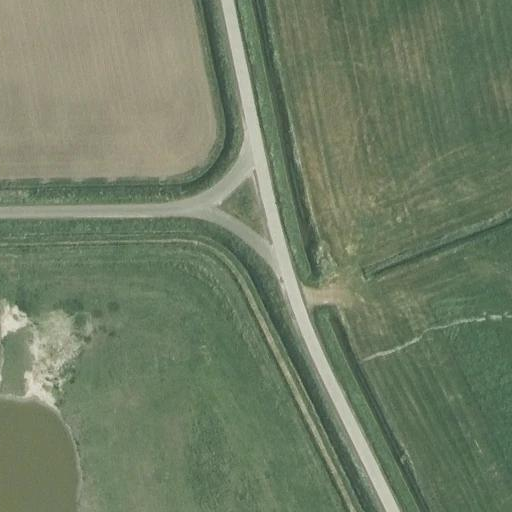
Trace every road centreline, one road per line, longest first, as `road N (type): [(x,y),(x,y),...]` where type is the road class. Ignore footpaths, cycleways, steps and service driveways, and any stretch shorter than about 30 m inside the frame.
road 1 (unclassified): [(388,511),(281,262)]
road 2 (unclassified): [(0,211),(192,207)]
road 3 (unclassified): [(256,145),(224,0)]
